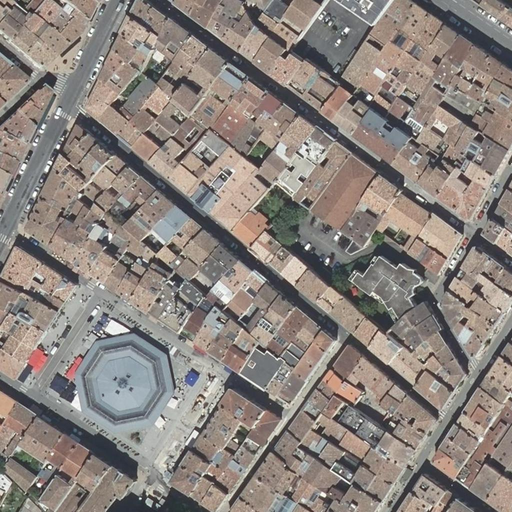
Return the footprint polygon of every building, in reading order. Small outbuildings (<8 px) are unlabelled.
[(0,0),(0,22),(15,5),(18,0),(17,0),(9,0),(8,0),(0,0)] [(59,0),(44,0),(30,17),(9,43),(40,69),(43,69),(68,46),(57,36),(47,27),(65,5),(59,0)] [(33,0),(23,12),(27,15),(30,17),(44,0),(89,0),(95,5),(97,0),(33,0)] [(87,21),(95,5),(89,0),(59,0),(65,5),(76,13),(87,21)] [(163,35),(172,18),(148,0),(141,0),(134,15),(149,25),(150,23),(148,21),(150,19),(159,26),(156,30),(163,35)] [(178,0),(177,2),(193,15),(201,0),(178,0)] [(201,0),(193,15),(210,26),(225,0),(201,0)] [(225,0),(210,26),(226,39),(246,5),(248,2),(247,0),(225,0)] [(250,0),(248,2),(246,5),(249,8),(250,12),(257,23),(261,18),(265,13),(267,10),(274,0),(250,0)] [(290,11),(274,0),(267,10),(265,13),(280,24),(287,15),(290,11)] [(298,0),(290,11),(287,15),(307,29),(325,6),(329,0),(328,0),(298,0)] [(397,0),(344,0),(356,8),(356,9),(368,17),(369,17),(380,25),(397,0)] [(345,75),(361,86),(385,51),(389,45),(418,3),(413,0),(397,0),(380,25),(374,34),(369,40),(345,74),(345,75)] [(502,17),(510,4),(508,3),(502,0),(486,0),(484,4),(502,17)] [(437,15),(418,3),(389,45),(385,51),(361,86),(360,87),(358,91),(355,94),(359,97),(363,100),(371,106),(372,104),(437,15)] [(511,5),(510,4),(502,17),(511,23),(511,5)] [(0,35),(9,43),(30,17),(27,15),(23,12),(18,8),(15,5),(0,22),(0,35)] [(80,34),(87,21),(76,13),(65,5),(47,27),(57,36),(68,46),(80,34)] [(249,8),(246,5),(226,39),(242,51),(255,32),(258,25),(257,23),(250,12),(249,8)] [(265,13),(261,18),(270,25),(266,31),(272,36),(280,24),(265,13)] [(134,15),(125,32),(153,54),(156,49),(158,46),(163,35),(156,30),(149,25),(134,15)] [(287,15),(280,24),(272,36),(273,37),(257,62),(273,74),(285,54),(287,52),(289,48),(292,50),(307,29),(287,15)] [(392,110),(401,97),(449,26),(437,15),(372,104),(388,115),(392,110)] [(177,59),(196,35),(172,18),(163,35),(158,46),(169,54),(177,60),(177,59)] [(150,23),(149,25),(156,30),(159,26),(150,19),(148,21),(150,23)] [(263,29),(258,25),(255,32),(260,35),(263,29)] [(417,108),(467,37),(449,26),(401,97),(417,108)] [(255,32),(242,51),(257,62),(273,37),(272,36),(266,31),(263,29),(260,35),(255,32)] [(117,49),(130,60),(133,62),(140,68),(144,72),(153,54),(125,32),(117,49)] [(200,66),(213,48),(196,35),(177,59),(177,60),(159,84),(162,87),(176,98),(188,82),(194,74),(195,73),(189,68),(192,64),(194,65),(196,63),(200,66)] [(467,37),(417,108),(412,114),(408,122),(406,121),(402,128),(414,137),(414,136),(419,140),(427,126),(428,125),(441,104),(454,84),(461,73),(465,67),(479,45),(467,37)] [(493,55),(479,45),(465,67),(461,73),(454,84),(458,86),(461,88),(470,93),(476,83),(480,76),(493,55)] [(158,46),(156,49),(167,57),(169,54),(158,46)] [(214,87),(232,63),(213,48),(200,66),(195,73),(194,74),(188,82),(176,98),(165,110),(162,114),(158,119),(165,125),(176,134),(184,126),(195,114),(214,87)] [(117,49),(110,63),(120,72),(130,60),(117,49)] [(285,54),(273,74),(289,85),(306,61),(295,53),(291,58),(288,56),(289,54),(287,52),(285,54)] [(507,64),(493,55),(480,76),(476,83),(470,93),(485,101),(489,95),(496,83),(499,78),(507,64)] [(0,102),(3,105),(28,82),(28,80),(0,56),(0,102)] [(289,85),(305,97),(325,71),(308,59),(306,61),(289,85)] [(110,63),(102,78),(122,93),(132,82),(136,77),(140,73),(142,75),(144,72),(140,68),(133,62),(130,60),(120,72),(110,63)] [(252,77),(232,63),(214,87),(195,114),(184,126),(176,134),(174,137),(187,147),(189,149),(193,152),(202,142),(213,129),(234,102),(234,101),(252,77)] [(195,73),(200,66),(196,63),(194,65),(192,64),(189,68),(195,73)] [(511,67),(507,64),(499,78),(507,82),(511,84),(511,67)] [(305,97),(324,111),(343,86),(343,84),(340,82),(339,82),(332,76),(325,71),(305,97)] [(343,86),(355,94),(358,91),(360,87),(361,86),(345,75),(345,74),(340,82),(343,84),(343,86)] [(136,77),(132,82),(135,85),(142,78),(144,80),(146,78),(142,75),(141,76),(138,79),(136,77)] [(131,98),(144,108),(148,103),(162,87),(159,84),(150,77),(147,79),(131,97),(131,98)] [(273,92),(252,77),(234,101),(234,102),(248,113),(256,102),(263,106),(273,92)] [(88,108),(100,118),(108,108),(110,110),(111,108),(117,114),(120,110),(123,107),(125,106),(122,104),(120,106),(118,105),(116,104),(114,102),(117,99),(122,93),(102,78),(88,107),(88,108)] [(489,95),(485,101),(492,106),(493,106),(500,110),(511,117),(511,116),(511,84),(507,82),(499,78),(496,83),(489,95)] [(458,86),(454,84),(441,104),(472,125),(482,108),(485,101),(470,93),(461,88),(458,86)] [(324,111),(336,121),(350,101),(355,94),(343,86),(324,111)] [(43,87),(15,112),(24,121),(33,130),(51,93),(43,87)] [(146,132),(158,119),(162,114),(165,110),(176,98),(162,87),(148,103),(144,108),(132,121),(120,135),(134,146),(146,132)] [(287,103),(273,92),(263,106),(258,113),(254,117),(253,117),(252,118),(258,123),(260,120),(269,127),(287,103)] [(122,104),(125,106),(129,100),(122,93),(117,99),(122,104)] [(336,121),(354,134),(374,108),(371,106),(363,100),(359,97),(355,94),(350,101),(336,121)] [(412,114),(417,108),(401,97),(392,110),(388,115),(387,117),(374,108),(354,134),(394,163),(411,141),(414,137),(402,128),(406,121),(408,122),(412,114)] [(100,118),(120,135),(132,121),(144,108),(131,98),(129,100),(125,106),(123,107),(120,110),(117,114),(111,108),(110,110),(108,108),(100,118)] [(482,108),(472,125),(481,131),(489,136),(511,150),(511,148),(511,116),(511,117),(500,110),(497,116),(489,112),(492,106),(485,101),(482,108)] [(248,113),(234,102),(213,129),(232,145),(252,118),(253,117),(248,113)] [(256,102),(248,113),(253,117),(254,117),(258,113),(263,106),(256,102)] [(303,115),(287,103),(269,127),(262,137),(278,149),(285,140),(290,133),(303,115)] [(472,125),(441,104),(428,125),(427,126),(432,129),(443,137),(446,139),(453,144),(459,148),(472,125)] [(493,106),(492,106),(489,112),(497,116),(500,110),(493,106)] [(15,112),(0,126),(0,134),(14,142),(25,147),(33,130),(24,121),(15,112)] [(319,127),(303,115),(290,133),(285,140),(294,147),(290,153),(296,157),(299,153),(319,127)] [(252,118),(232,145),(247,157),(262,137),(269,127),(260,120),(258,123),(252,118)] [(174,137),(176,134),(165,125),(158,119),(146,132),(134,146),(152,162),(165,148),(165,147),(168,144),(170,141),(174,137)] [(79,124),(65,153),(70,157),(92,133),(81,124),(79,124)] [(481,131),(472,125),(459,148),(458,149),(468,155),(471,157),(476,160),(497,175),(511,150),(489,136),(481,131)] [(427,126),(419,140),(424,144),(431,149),(433,150),(441,155),(444,157),(446,159),(456,166),(459,168),(460,166),(465,170),(475,176),(478,178),(491,187),(497,175),(476,160),(471,157),(468,155),(458,149),(459,148),(453,144),(446,139),(443,137),(432,129),(427,126)] [(338,141),(319,127),(299,153),(308,159),(312,153),(317,157),(323,161),(328,154),(338,141)] [(232,145),(213,129),(202,142),(193,152),(188,158),(185,161),(171,178),(189,193),(211,168),(221,157),(232,145)] [(92,133),(70,157),(74,161),(81,167),(82,167),(104,143),(92,133)] [(0,134),(0,156),(16,164),(25,147),(14,142),(0,134)] [(187,147),(174,137),(170,141),(168,144),(172,148),(169,151),(165,148),(152,162),(171,178),(185,161),(183,159),(181,161),(178,158),(180,156),(187,147)] [(278,149),(262,170),(257,176),(271,189),(277,182),(296,157),(290,153),(294,147),(285,140),(278,149)] [(354,152),(338,141),(328,154),(323,161),(319,167),(317,170),(332,181),(354,152)] [(421,148),(411,141),(394,163),(420,183),(434,165),(438,160),(428,153),(431,149),(424,144),(421,148)] [(88,180),(91,182),(92,182),(95,178),(117,154),(104,143),(82,167),(92,175),(88,180)] [(247,157),(232,145),(221,157),(211,168),(189,193),(194,198),(212,212),(234,230),(251,211),(253,209),(256,206),(271,189),(257,176),(262,170),(247,157)] [(382,174),(354,152),(332,181),(312,209),(344,230),(360,207),(364,200),(382,174)] [(65,153),(58,167),(85,190),(91,183),(91,182),(88,180),(78,171),(71,165),(74,161),(70,157),(65,153)] [(299,153),(296,157),(277,182),(296,198),(303,188),(317,170),(319,167),(323,161),(317,157),(312,153),(308,159),(299,153)] [(105,187),(109,190),(115,183),(131,166),(117,154),(95,178),(105,187)] [(0,156),(0,173),(9,179),(16,164),(0,156)] [(420,183),(438,196),(459,168),(456,166),(446,159),(439,169),(434,165),(420,183)] [(143,176),(131,166),(115,183),(109,190),(98,201),(99,202),(109,210),(110,211),(117,203),(121,199),(128,191),(143,176)] [(472,219),(491,187),(478,178),(475,176),(465,170),(460,166),(459,168),(438,196),(470,220),(472,219)] [(58,167),(44,196),(56,203),(64,209),(69,212),(68,215),(67,216),(66,218),(69,220),(71,218),(74,213),(76,209),(81,200),(83,197),(86,191),(85,190),(58,167)] [(332,181),(317,170),(303,188),(296,198),(312,209),(332,181)] [(0,173),(0,196),(9,179),(0,173)] [(403,189),(382,174),(364,200),(360,207),(362,209),(366,211),(378,219),(382,222),(386,215),(401,192),(403,189)] [(160,190),(143,176),(128,191),(121,199),(127,204),(125,206),(122,207),(117,203),(110,211),(124,223),(127,226),(140,211),(136,208),(141,202),(145,206),(160,190)] [(91,183),(85,190),(86,191),(98,201),(109,190),(105,187),(101,192),(93,185),(94,184),(93,183),(92,182),(91,182),(91,183)] [(178,205),(160,190),(145,206),(140,211),(127,226),(138,235),(144,240),(159,225),(167,215),(178,205)] [(95,209),(88,220),(94,223),(99,227),(102,223),(109,210),(99,202),(98,201),(86,191),(83,197),(81,200),(86,203),(90,205),(95,209)] [(435,215),(401,192),(386,215),(395,222),(387,234),(392,238),(400,225),(414,234),(406,248),(412,252),(420,238),(435,215)] [(56,203),(44,196),(28,228),(28,230),(53,246),(69,220),(66,218),(63,222),(58,219),(62,213),(67,216),(68,215),(69,212),(64,209),(56,203)] [(127,204),(121,199),(117,203),(122,207),(125,206),(127,204)] [(69,220),(53,246),(67,256),(88,220),(95,209),(90,205),(86,203),(81,200),(76,209),(81,212),(84,214),(86,215),(81,224),(71,218),(69,220)] [(136,208),(140,211),(145,206),(141,202),(136,208)] [(495,217),(508,227),(511,229),(511,209),(503,203),(495,217)] [(193,218),(178,205),(167,215),(159,225),(144,240),(150,245),(160,254),(174,238),(193,218)] [(360,207),(344,230),(355,238),(366,245),(378,228),(382,222),(378,219),(366,211),(362,209),(360,207)] [(251,211),(234,230),(253,247),(268,230),(271,227),(266,223),(269,219),(261,212),(258,216),(256,215),(258,213),(255,211),(253,209),(251,211)] [(96,233),(78,263),(92,272),(107,249),(110,245),(111,243),(116,235),(118,233),(124,223),(110,211),(109,210),(102,223),(99,227),(96,233)] [(464,234),(436,213),(435,215),(420,238),(430,245),(434,248),(450,259),(464,234)] [(487,233),(500,242),(508,227),(495,217),(487,232),(487,233)] [(207,229),(193,218),(174,238),(160,254),(162,255),(173,264),(175,263),(180,257),(181,255),(187,249),(196,238),(197,239),(207,229)] [(88,220),(67,256),(78,263),(96,233),(99,227),(94,223),(88,220)] [(127,226),(124,223),(118,233),(116,235),(119,236),(120,234),(128,240),(120,252),(121,253),(119,257),(122,259),(127,253),(131,246),(138,235),(127,226)] [(511,229),(508,227),(500,242),(511,251),(511,250),(511,229)] [(225,244),(207,229),(197,239),(196,238),(187,249),(181,255),(187,260),(189,257),(199,266),(202,262),(205,265),(225,244)] [(286,246),(268,230),(253,247),(272,263),(286,246)] [(394,239),(404,246),(409,238),(399,232),(394,239)] [(144,240),(138,235),(131,246),(144,255),(150,245),(144,240)] [(366,245),(355,238),(346,250),(352,254),(366,245)] [(430,245),(420,238),(412,252),(421,258),(422,256),(428,248),(430,245)] [(243,259),(225,244),(205,265),(191,280),(208,295),(209,296),(220,285),(243,259)] [(160,254),(150,245),(144,255),(142,257),(143,257),(143,258),(144,258),(144,259),(145,259),(145,260),(145,261),(145,262),(145,263),(145,264),(153,270),(157,263),(158,262),(162,255),(160,254)] [(441,273),(450,259),(434,248),(430,245),(428,248),(432,251),(426,259),(424,258),(422,256),(421,258),(425,261),(441,273)] [(18,246),(2,280),(22,289),(27,292),(36,297),(37,297),(40,293),(43,289),(44,286),(67,302),(78,285),(44,262),(20,246),(18,246)] [(272,263),(284,273),(298,256),(286,246),(272,263)] [(478,247),(466,266),(482,278),(486,273),(488,274),(491,270),(492,271),(499,260),(480,246),(478,247)] [(432,251),(428,248),(422,256),(424,258),(426,259),(432,251)] [(107,249),(92,272),(108,282),(121,262),(122,259),(119,257),(107,249)] [(121,262),(108,282),(121,291),(141,260),(139,258),(138,260),(127,253),(122,259),(121,262)] [(187,260),(181,255),(180,257),(175,263),(177,265),(175,267),(189,278),(191,280),(205,265),(202,262),(199,266),(189,257),(187,260)] [(412,312),(420,307),(413,298),(418,294),(417,293),(416,289),(418,286),(420,285),(422,282),(423,278),(422,276),(403,262),(399,267),(383,255),(381,258),(377,264),(375,263),(366,275),(361,272),(355,281),(374,295),(377,291),(385,297),(400,323),(401,322),(400,321),(406,317),(412,312)] [(284,273),(299,285),(313,268),(298,256),(284,273)] [(141,260),(121,291),(135,300),(153,270),(145,264),(145,263),(145,262),(145,261),(145,260),(145,259),(144,259),(144,258),(143,258),(143,257),(142,257),(141,260)] [(256,270),(243,259),(220,285),(223,288),(219,292),(232,303),(248,282),(249,281),(248,280),(256,270)] [(511,269),(499,260),(492,271),(491,270),(488,274),(496,280),(498,282),(511,291),(511,269)] [(161,264),(158,262),(157,263),(153,270),(135,300),(152,312),(172,278),(175,273),(172,271),(169,275),(158,268),(161,264)] [(172,271),(161,264),(158,268),(169,275),(172,271)] [(466,266),(460,277),(476,288),(481,281),(483,278),(482,278),(466,266)] [(299,285),(319,302),(333,285),(331,284),(318,273),(313,268),(299,285)] [(351,279),(355,281),(361,272),(358,269),(351,279)] [(270,282),(256,270),(248,280),(249,281),(248,282),(232,303),(226,310),(235,317),(240,321),(244,317),(270,282)] [(482,289),(480,291),(508,311),(511,305),(511,291),(498,282),(496,280),(488,274),(486,273),(482,278),(483,278),(481,281),(482,281),(483,281),(484,282),(484,281),(485,281),(486,280),(490,283),(485,291),(482,289)] [(460,277),(452,290),(469,303),(470,303),(474,299),(480,291),(476,288),(460,277)] [(183,287),(187,282),(183,279),(180,284),(172,278),(152,312),(162,318),(183,287)] [(208,295),(191,280),(189,278),(187,282),(183,287),(162,318),(183,332),(184,330),(188,325),(208,295)] [(2,280),(0,283),(0,304),(10,309),(15,311),(22,315),(26,318),(48,330),(61,311),(43,301),(37,297),(36,297),(27,292),(22,289),(2,280)] [(481,281),(476,288),(480,291),(482,289),(485,291),(490,283),(486,280),(485,281),(484,281),(484,282),(483,281),(482,281),(481,281)] [(284,294),(270,282),(244,317),(240,321),(247,327),(254,333),(271,312),(284,294)] [(223,288),(220,285),(209,296),(219,304),(226,310),(232,303),(219,292),(223,288)] [(319,302),(331,312),(344,295),(338,290),(333,285),(319,302)] [(40,293),(37,297),(43,301),(61,311),(67,302),(44,286),(43,289),(47,291),(44,295),(40,293)] [(444,303),(459,328),(464,320),(469,314),(471,310),(474,306),(470,303),(469,303),(452,290),(444,303)] [(476,307),(499,325),(508,311),(480,291),(474,299),(475,299),(476,299),(476,300),(476,299),(477,299),(478,299),(478,298),(481,300),(476,307)] [(298,305),(284,294),(271,312),(254,333),(263,340),(268,345),(282,326),(298,305)] [(209,296),(208,295),(188,325),(184,330),(183,332),(197,341),(198,339),(206,328),(209,320),(210,316),(219,304),(209,296)] [(356,334),(369,316),(344,295),(331,312),(356,334)] [(436,314),(427,301),(420,307),(412,312),(406,317),(400,321),(401,322),(400,323),(389,333),(396,339),(399,342),(401,343),(409,336),(418,327),(436,314)] [(0,304),(0,326),(5,328),(6,327),(15,311),(10,309),(0,304)] [(226,310),(219,304),(210,316),(209,320),(206,328),(198,339),(197,341),(211,350),(223,333),(224,330),(235,317),(226,310)] [(312,317),(298,305),(282,326),(268,345),(272,349),(282,357),(295,341),(312,317)] [(479,331),(488,342),(499,325),(476,307),(474,306),(471,310),(469,314),(472,316),(475,318),(471,325),(479,331)] [(15,333),(38,347),(48,330),(26,318),(22,315),(15,311),(6,327),(8,328),(15,333)] [(444,328),(436,314),(418,327),(409,336),(420,348),(425,343),(430,339),(441,330),(444,328)] [(464,320),(459,328),(477,357),(479,357),(488,342),(479,331),(471,325),(475,318),(472,316),(469,314),(464,320)] [(372,347),(384,329),(369,316),(356,334),(372,347)] [(247,327),(240,321),(235,317),(224,330),(223,333),(211,350),(225,360),(238,340),(231,336),(235,330),(242,334),(247,327)] [(326,329),(312,317),(295,341),(310,353),(318,341),(326,329)] [(5,348),(28,362),(29,361),(38,347),(15,333),(8,328),(6,327),(5,328),(4,330),(1,334),(0,336),(0,345),(2,346),(5,348)] [(225,360),(243,372),(258,347),(263,340),(254,333),(247,327),(242,334),(238,340),(225,360)] [(338,339),(326,329),(318,341),(330,351),(338,340),(338,339)] [(396,339),(389,333),(384,329),(372,347),(391,363),(405,347),(401,343),(399,342),(396,339)] [(238,340),(242,334),(235,330),(231,336),(238,340)] [(450,344),(441,330),(430,339),(434,344),(429,348),(425,343),(420,348),(413,354),(418,358),(424,353),(429,362),(438,354),(450,344)] [(136,334),(98,341),(77,373),(84,411),(116,432),(154,424),(175,392),(168,355),(136,334)] [(434,344),(430,339),(425,343),(429,348),(434,344)] [(269,354),(258,347),(243,372),(269,389),(278,376),(282,371),(288,362),(298,369),(310,353),(295,341),(282,357),(272,349),(269,354)] [(318,341),(310,353),(298,369),(297,370),(310,380),(330,351),(318,341)] [(351,344),(334,369),(346,379),(344,381),(347,383),(349,380),(365,356),(351,344)] [(458,357),(450,344),(438,354),(447,366),(458,357)] [(0,367),(17,378),(28,362),(5,348),(2,346),(0,345),(0,367)] [(413,354),(405,347),(391,363),(418,385),(431,369),(426,365),(418,358),(413,354)] [(447,366),(438,354),(429,362),(426,365),(431,369),(442,378),(446,382),(457,391),(461,384),(447,366)] [(365,356),(349,380),(363,390),(379,368),(365,356)] [(511,361),(504,356),(492,373),(511,387),(511,361)] [(468,374),(458,357),(447,366),(461,384),(468,374)] [(297,370),(298,369),(288,362),(282,371),(285,374),(282,379),(278,376),(269,389),(279,395),(283,389),(297,370)] [(363,390),(366,392),(367,392),(384,404),(398,384),(379,368),(363,390)] [(347,400),(350,403),(356,406),(359,402),(366,392),(363,390),(349,380),(347,383),(344,381),(346,379),(334,369),(327,378),(341,390),(338,394),(347,400)] [(431,369),(418,385),(445,408),(446,408),(457,391),(446,382),(440,389),(436,385),(442,378),(431,369)] [(296,399),(310,380),(297,370),(283,389),(296,399)] [(511,387),(492,373),(483,386),(506,403),(511,394),(511,387)] [(334,400),(338,394),(341,390),(327,378),(320,388),(334,400)] [(446,382),(442,378),(436,385),(440,389),(446,382)] [(410,394),(398,384),(384,404),(393,410),(398,413),(410,394)] [(483,386),(475,398),(498,416),(511,424),(511,405),(511,406),(506,403),(483,386)] [(0,388),(0,431),(20,402),(0,388)] [(235,388),(224,404),(246,418),(257,426),(269,410),(236,388),(235,388)] [(319,420),(325,411),(334,400),(320,388),(305,409),(319,420)] [(293,403),(296,399),(283,389),(279,395),(292,404),(293,403)] [(359,402),(356,406),(383,425),(393,410),(384,404),(367,392),(366,392),(359,402)] [(335,418),(347,400),(338,394),(334,400),(325,411),(334,417),(335,418)] [(438,418),(410,394),(398,413),(412,421),(414,423),(416,424),(429,433),(439,419),(438,418)] [(475,398),(467,411),(490,427),(498,416),(475,398)] [(338,420),(350,403),(347,400),(335,418),(338,420)] [(28,435),(41,415),(20,402),(0,431),(0,462),(6,467),(12,458),(17,451),(22,444),(28,435)] [(356,406),(350,403),(338,420),(352,429),(376,445),(379,447),(391,430),(383,425),(356,406)] [(237,455),(244,445),(257,426),(246,418),(224,404),(204,434),(223,447),(226,448),(237,455)] [(329,425),(334,417),(325,411),(319,420),(305,409),(290,430),(304,441),(313,429),(316,431),(322,435),(329,425)] [(269,410),(257,426),(244,445),(257,456),(282,419),(282,418),(269,410)] [(393,410),(383,425),(391,430),(397,434),(405,422),(411,427),(414,423),(412,421),(398,413),(393,410)] [(467,411),(459,423),(482,440),(484,437),(490,427),(467,411)] [(68,433),(41,415),(28,435),(22,444),(17,451),(21,453),(25,446),(45,459),(42,464),(40,466),(44,468),(45,466),(48,462),(49,461),(50,458),(68,433)] [(490,427),(484,437),(487,439),(500,448),(511,430),(511,424),(498,416),(490,427)] [(352,429),(338,420),(335,418),(334,417),(329,425),(322,435),(316,431),(313,429),(304,441),(301,446),(307,450),(344,474),(354,482),(355,481),(359,474),(366,464),(364,463),(340,447),(342,443),(352,429)] [(419,449),(429,433),(416,424),(414,423),(411,427),(405,422),(397,434),(419,449)] [(459,423),(451,435),(475,452),(482,440),(459,423)] [(352,429),(342,443),(367,459),(376,445),(352,429)] [(301,446),(304,441),(290,430),(276,451),(290,463),(288,465),(300,473),(308,478),(332,493),(344,474),(307,450),(301,446)] [(397,434),(391,430),(379,447),(408,466),(413,458),(419,449),(397,434)] [(490,462),(473,488),(481,493),(489,499),(511,464),(511,430),(500,448),(495,456),(490,462)] [(82,442),(68,433),(50,458),(49,461),(51,462),(53,460),(64,467),(82,442)] [(204,434),(194,449),(213,462),(217,464),(225,453),(221,450),(223,447),(204,434)] [(443,448),(467,464),(475,452),(451,435),(443,448)] [(467,464),(458,477),(465,483),(473,488),(490,462),(495,456),(500,448),(487,439),(484,437),(482,440),(475,452),(467,464)] [(99,454),(82,442),(64,467),(60,473),(59,475),(53,484),(41,502),(38,506),(44,511),(56,511),(76,485),(78,482),(81,478),(99,454)] [(237,455),(230,465),(244,474),(257,456),(244,445),(237,455)] [(379,447),(376,445),(367,459),(375,465),(373,468),(396,484),(402,475),(408,466),(379,447)] [(225,453),(217,464),(226,471),(230,465),(237,455),(226,448),(223,447),(221,450),(225,453)] [(447,469),(458,477),(467,464),(443,448),(435,460),(435,461),(447,469)] [(194,449),(185,464),(187,466),(198,473),(199,471),(200,472),(206,475),(208,472),(209,471),(210,470),(222,477),(226,471),(217,464),(213,462),(194,449)] [(276,451),(259,475),(286,493),(289,495),(294,498),(308,478),(300,473),(288,465),(290,463),(276,451)] [(116,465),(99,454),(81,478),(78,482),(76,485),(56,511),(80,511),(81,511),(94,494),(97,490),(116,465)] [(12,458),(6,467),(29,491),(39,475),(12,458)] [(366,464),(373,468),(375,465),(367,459),(364,463),(366,464)] [(187,466),(185,464),(174,481),(193,494),(206,475),(200,472),(199,471),(198,473),(187,466)] [(359,474),(355,481),(358,483),(385,501),(396,484),(373,468),(366,464),(359,474)] [(511,511),(511,464),(489,499),(504,510),(506,511),(511,511)] [(137,478),(116,465),(97,490),(94,494),(81,511),(108,511),(121,494),(125,497),(126,497),(137,481),(137,478)] [(226,471),(222,477),(218,483),(217,483),(231,494),(244,474),(230,465),(226,471)] [(0,506),(13,481),(4,471),(0,466),(0,506)] [(53,484),(59,475),(48,468),(42,476),(53,484)] [(206,475),(193,494),(204,502),(217,483),(218,483),(222,477),(210,470),(209,471),(208,472),(206,475)] [(418,486),(415,491),(425,499),(427,497),(435,502),(439,505),(450,490),(438,481),(426,473),(418,486)] [(354,482),(344,474),(332,493),(334,494),(340,498),(362,511),(377,511),(385,501),(358,483),(355,481),(354,482)] [(259,475),(244,496),(265,511),(277,511),(272,508),(282,494),(284,495),(287,497),(289,495),(286,493),(259,475)] [(277,511),(321,511),(325,507),(334,494),(332,493),(308,478),(294,498),(289,495),(287,497),(284,495),(282,494),(272,508),(277,511)] [(217,483),(204,502),(218,511),(231,494),(217,483)] [(451,511),(461,498),(455,494),(450,490),(439,505),(438,507),(434,511),(451,511)] [(409,499),(404,508),(409,511),(427,511),(433,504),(438,507),(439,505),(435,502),(427,497),(425,499),(415,491),(409,499)] [(362,511),(340,498),(334,494),(325,507),(321,511),(362,511)] [(44,511),(38,506),(29,496),(20,511),(44,511)] [(265,511),(244,496),(232,511),(265,511)] [(481,511),(471,505),(461,498),(451,511),(481,511)]
